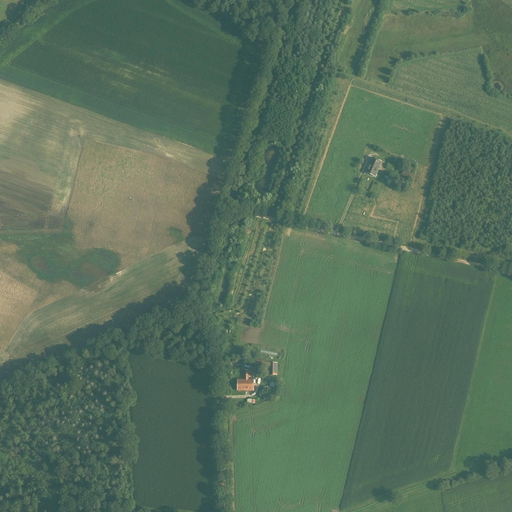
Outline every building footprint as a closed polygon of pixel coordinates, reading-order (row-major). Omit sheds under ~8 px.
[(384,163),(372,158),(365,173),(375,177),(379,168),(382,169),(384,163)] [(392,171),(394,166),(388,163),(385,172),(388,173),(389,170),(392,171)] [(412,180),(414,174),(403,170),(401,176),(412,180)] [(254,367),(267,367),(267,359),(254,358),(254,367)] [(253,391),(254,371),(243,370),(243,380),(237,380),(237,391),(253,391)]
